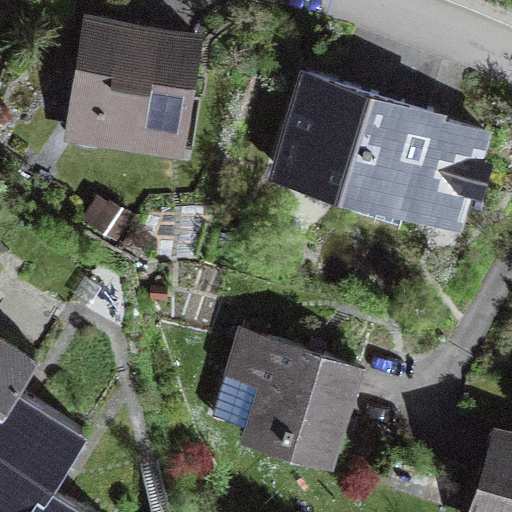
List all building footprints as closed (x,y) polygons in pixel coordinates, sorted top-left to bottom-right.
[(199,36),(85,17),(74,88),(99,92),(92,132),(181,147),(199,36)] [(434,108),(309,70),(280,168),(355,191),(350,207),(400,222),(407,200),(460,216),(469,187),(478,190),(487,162),(477,159),(486,130),(432,113),(434,108)] [(128,216),(108,203),(95,223),(115,236),(128,216)] [(361,361),(239,324),(213,411),(335,448),(361,361)] [(0,325),(0,408),(18,385),(38,350),(0,325)] [(18,385),(0,408),(0,491),(25,508),(50,483),(84,429),(18,385)] [(511,511),(511,438),(489,431),(477,472),(484,474),(472,511),(511,511)] [(95,511),(50,483),(25,508),(22,511),(95,511)]
